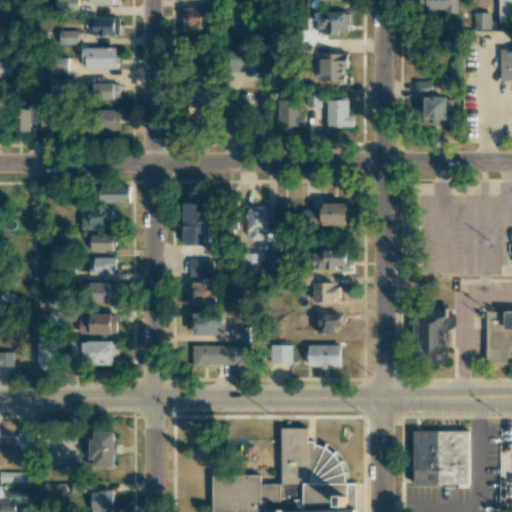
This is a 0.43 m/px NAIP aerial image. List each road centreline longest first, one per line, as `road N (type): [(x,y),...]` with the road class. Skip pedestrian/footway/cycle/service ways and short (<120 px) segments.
road 1 (residential): [(511,162),(0,165)]
road 2 (residential): [(381,0),(384,511)]
road 3 (tertiary): [(511,397),(0,399)]
road 4 (residential): [(152,0),(153,511)]
